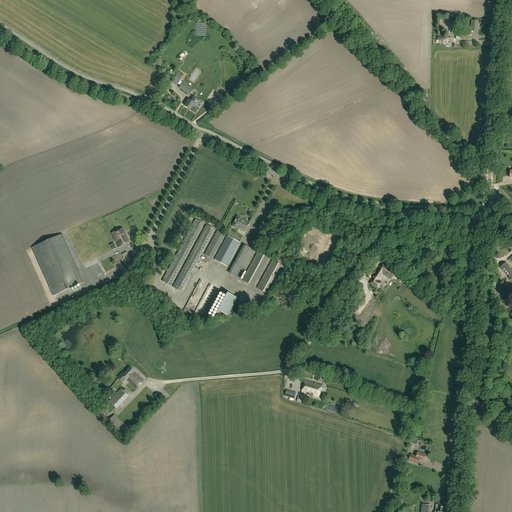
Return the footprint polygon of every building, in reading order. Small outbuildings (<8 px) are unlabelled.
[(436,43),(451,46),(452,39),(445,38),(445,32),(443,32),(443,22),(446,23),(446,26),(452,27),(452,18),(439,17),(438,37),(436,43)] [(471,27),(471,31),(474,32),(478,32),(479,22),(472,21),(471,25),(469,25),(469,27),(471,27)] [(470,41),(471,33),(471,32),(461,31),(461,32),(457,31),(456,38),(457,38),(457,40),(470,41)] [(192,90),(182,84),(179,89),(189,95),(192,90)] [(185,106),(196,113),(199,109),(196,107),(200,101),(194,98),(192,102),(189,100),(185,106)] [(250,223),(238,216),(232,227),(237,229),(237,228),(246,232),(250,223)] [(196,219),(162,282),(171,286),(204,224),(196,219)] [(181,292),(215,230),(207,225),(173,287),(181,292)] [(123,228),(112,233),(115,242),(116,242),(119,247),(129,243),(123,228)] [(218,230),(206,254),(213,257),(225,234),(218,230)] [(229,233),(215,260),(227,266),(239,243),(232,239),(234,235),(229,233)] [(62,234),(32,248),(53,296),(55,295),(56,295),(84,282),(62,234)] [(250,249),(240,267),(245,270),(255,252),(250,249)] [(270,259),(258,253),(242,281),(254,288),(270,259)] [(284,267),(272,261),(257,289),(269,296),(284,267)] [(511,271),(505,263),(500,267),(509,278),(508,279),(510,282),(511,281),(511,280),(511,271)] [(378,269),(369,284),(374,287),(375,286),(378,288),(380,286),(375,283),(376,280),(378,281),(382,274),(391,279),(396,271),(383,264),(379,270),(378,269)] [(228,316),(237,299),(228,293),(218,311),(228,316)] [(194,301),(187,309),(192,313),(199,305),(194,301)] [(144,381),(134,372),(135,372),(130,367),(124,374),(123,372),(118,378),(123,382),(126,379),(127,380),(137,389),(144,381)] [(302,392),(319,397),(322,386),(305,380),(302,392)] [(127,395),(121,389),(109,402),(115,407),(127,395)] [(128,428),(115,416),(114,415),(106,424),(120,437),(128,428)] [(417,452),(416,456),(411,454),(408,461),(418,464),(419,460),(424,462),(426,455),(417,452)]
